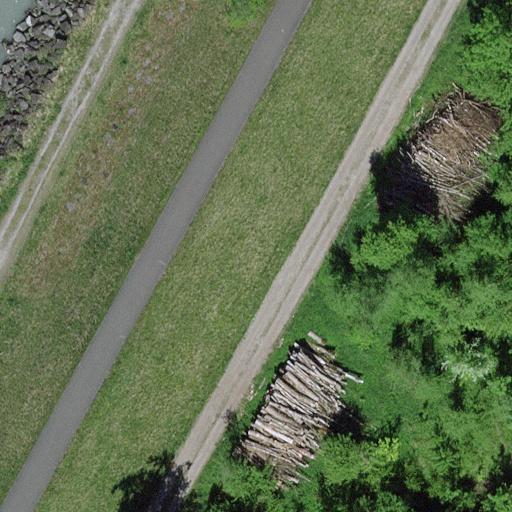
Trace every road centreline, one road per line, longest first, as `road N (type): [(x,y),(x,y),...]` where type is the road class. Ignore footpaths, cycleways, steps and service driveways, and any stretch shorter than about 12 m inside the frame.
road 1 (track): [(13,511),(291,0)]
road 2 (track): [(181,511),(456,0)]
road 3 (track): [(144,0),(0,269)]
